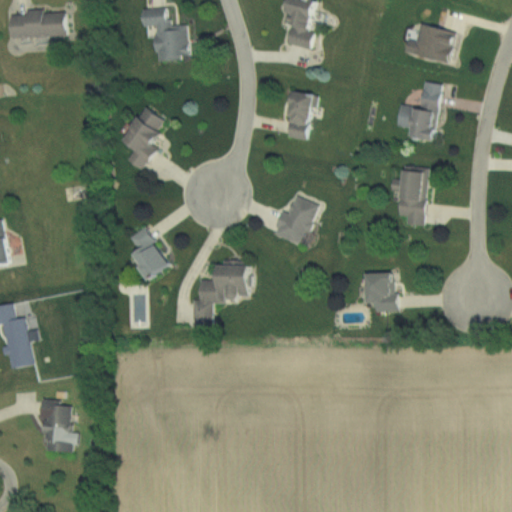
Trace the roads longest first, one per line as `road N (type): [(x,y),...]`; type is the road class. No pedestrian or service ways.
road 1 (residential): [(511,38),(481,162),(479,297)]
road 2 (residential): [(221,0),(241,98),(233,151),(213,196)]
